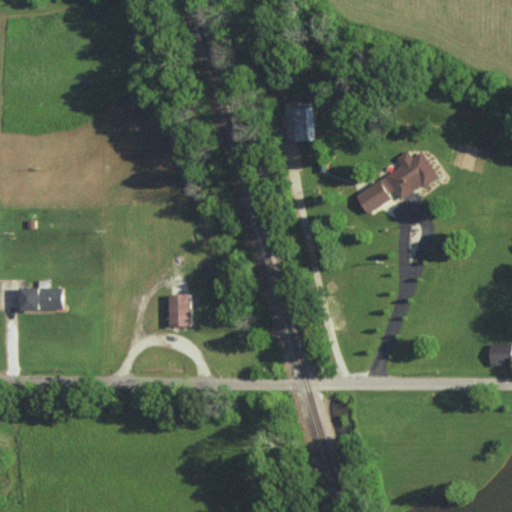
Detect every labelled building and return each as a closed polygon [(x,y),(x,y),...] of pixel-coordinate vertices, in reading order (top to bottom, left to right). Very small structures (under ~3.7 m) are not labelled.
[(286,106),(287,140),(316,139),(315,105),(286,106)] [(439,176),(423,150),(413,157),(409,150),(397,157),(402,166),(357,194),(369,213),(396,196),(399,201),(439,176)] [(21,308),(64,309),(64,287),(22,287),(21,308)] [(170,294),(171,325),(193,325),(192,293),(170,294)] [(511,343),(491,343),(491,365),(511,365),(511,343)]
